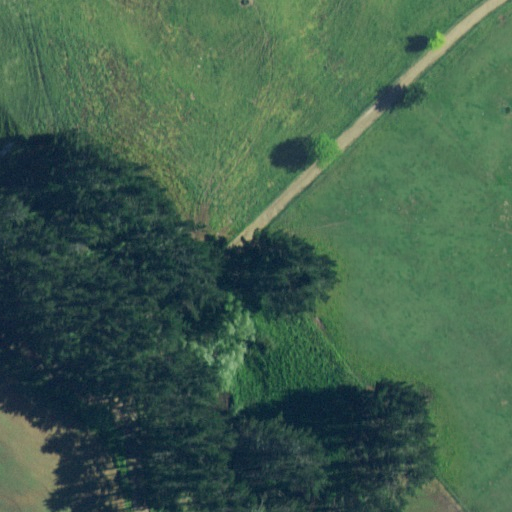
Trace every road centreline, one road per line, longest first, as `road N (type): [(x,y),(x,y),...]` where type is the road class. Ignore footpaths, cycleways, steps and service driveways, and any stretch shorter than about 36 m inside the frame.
road 1 (track): [(439,0),(267,146),(175,361),(0,301)]
road 2 (track): [(175,361),(160,413),(159,511)]
